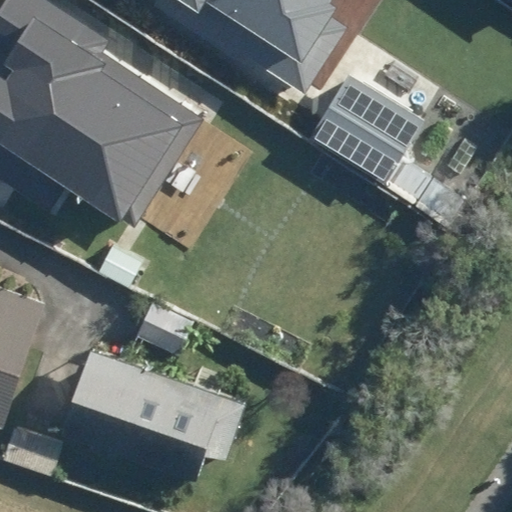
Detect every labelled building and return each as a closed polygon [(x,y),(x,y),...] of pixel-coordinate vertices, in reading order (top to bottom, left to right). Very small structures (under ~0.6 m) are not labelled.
[(251,57),(314,96),(371,5),(364,0),(152,0),(152,1),(248,62),(251,57)] [(445,80),(376,30),(357,56),(427,106),(445,80)] [(18,197),(112,258),(220,92),(126,31),(18,197)] [(0,58),(0,135),(33,157),(76,91),(8,46),(0,58)] [(389,179),(429,116),(354,70),(315,132),(389,179)] [(155,283),(180,298),(202,264),(177,249),(155,283)] [(0,418),(7,420),(51,295),(0,277),(0,418)] [(199,319),(156,298),(141,330),(184,351),(199,319)] [(251,397),(95,344),(66,428),(96,438),(95,443),(120,452),(121,447),(207,476),(215,454),(209,451),(211,446),(232,453),(251,397)] [(8,456),(57,472),(68,439),(18,423),(8,456)]
